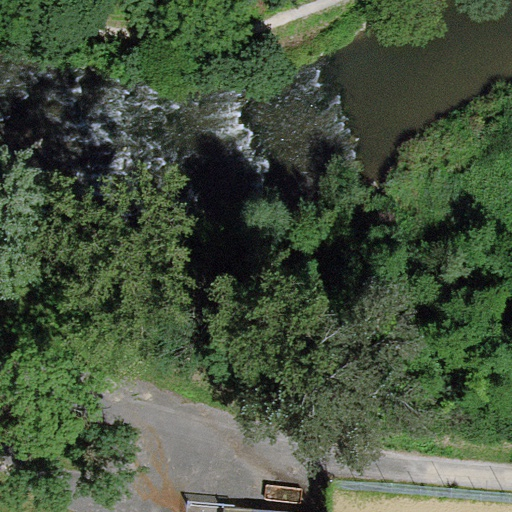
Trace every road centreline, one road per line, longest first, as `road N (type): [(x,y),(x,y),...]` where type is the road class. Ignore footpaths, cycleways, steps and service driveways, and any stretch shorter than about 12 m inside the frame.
road 1 (track): [(0,390),(147,413),(223,451),(511,477)]
road 2 (track): [(0,4),(180,44),(334,0)]
road 3 (track): [(223,451),(108,493),(0,448)]
